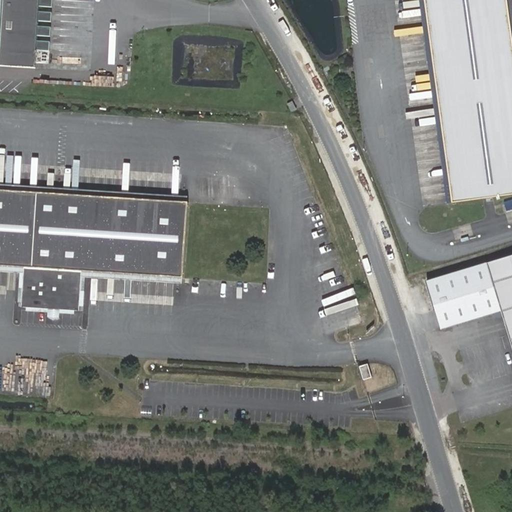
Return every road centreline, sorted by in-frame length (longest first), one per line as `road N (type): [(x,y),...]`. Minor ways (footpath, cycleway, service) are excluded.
road 1 (unclassified): [(255,0),(312,95),(366,224),(454,511)]
road 2 (unknown): [(268,20),(111,12)]
road 3 (unknown): [(0,75),(69,79),(106,45)]
